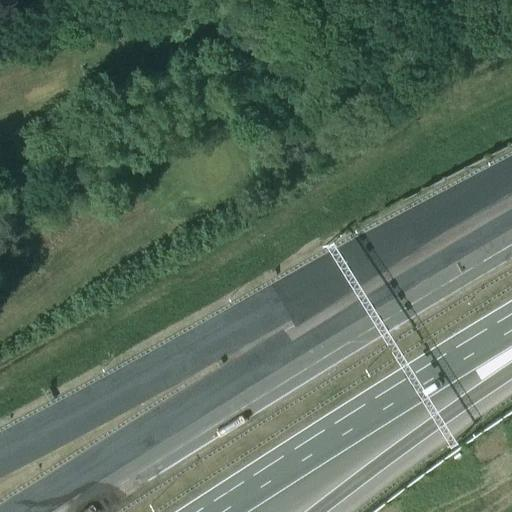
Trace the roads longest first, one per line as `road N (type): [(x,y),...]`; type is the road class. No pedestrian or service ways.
road 1 (motorway): [(511,180),(0,447)]
road 2 (motorway): [(511,245),(83,511)]
road 3 (motorway): [(213,511),(511,325)]
road 4 (motorway): [(319,511),(511,372)]
